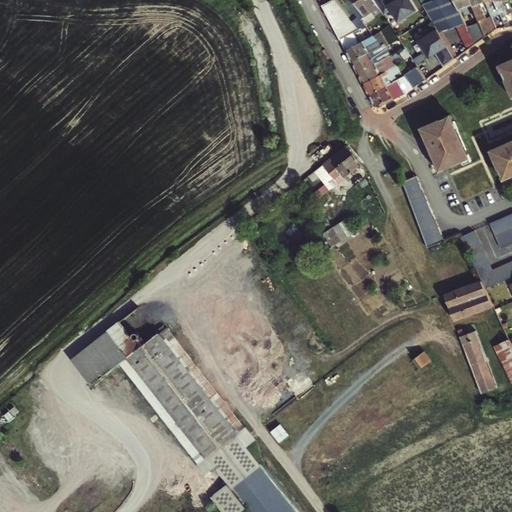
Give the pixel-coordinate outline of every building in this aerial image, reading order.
[(333,0),(330,0),(323,4),(341,38),(357,30),(350,21),(333,0)] [(373,15),(382,11),(374,0),(347,0),(362,18),(367,24),(376,19),(373,15)] [(387,0),(374,0),(382,11),(384,15),(393,9),(400,20),(417,8),(411,0),(395,0),(390,4),(387,0)] [(455,0),(432,0),(423,4),(438,30),(440,33),(465,22),(460,10),(455,0)] [(470,0),(455,0),(460,10),(472,4),(470,0)] [(486,5),(484,0),(470,0),(472,4),(480,22),(486,36),(497,29),(492,18),(488,19),(482,6),(486,5)] [(494,0),(484,0),(486,5),(491,16),(500,13),(494,0)] [(511,8),(508,0),(494,0),(500,13),(504,23),(509,22),(506,14),(511,13),(511,8)] [(358,16),(350,21),(357,30),(367,24),(362,18),(361,19),(358,16)] [(480,22),(468,28),(475,44),(486,36),(480,22)] [(357,30),(341,38),(353,61),(383,45),(374,34),(363,40),(357,30)] [(440,33),(438,30),(420,40),(428,55),(435,51),(444,67),(455,58),(440,33)] [(381,31),(374,34),(383,45),(387,43),(381,31)] [(353,61),(358,71),(390,55),(387,52),(383,45),(353,61)] [(358,71),(364,82),(398,65),(390,55),(358,71)] [(511,59),(500,64),(511,91),(511,59)] [(398,65),(364,82),(370,93),(404,76),(405,75),(398,65)] [(405,75),(404,76),(412,89),(415,87),(426,79),(418,67),(405,75)] [(404,76),(370,93),(376,105),(380,103),(382,106),(412,89),(404,76)] [(451,115),(422,128),(429,142),(431,142),(434,148),(437,153),(434,154),(438,161),(436,162),(440,171),(456,164),(456,163),(470,157),(457,129),(455,130),(452,122),(454,121),(451,115)] [(511,140),(492,149),(504,178),(510,176),(509,173),(511,172),(511,140)] [(363,163),(348,145),(317,170),(332,188),(363,163)] [(417,174),(404,181),(424,236),(429,246),(446,239),(417,174)] [(511,211),(490,221),(501,247),(511,241),(511,211)] [(474,230),(461,236),(482,280),(486,288),(511,275),(511,259),(493,269),(474,230)] [(446,293),(450,306),(488,293),(486,288),(482,280),(446,293)] [(455,319),(494,305),(488,293),(450,306),(455,319)] [(123,350),(208,459),(239,436),(160,333),(139,306),(108,330),(123,350)] [(160,333),(239,436),(243,440),(248,436),(165,328),(160,333)] [(477,330),(461,336),(482,392),(498,387),(477,330)] [(511,343),(511,342),(497,349),(511,380),(511,343)] [(212,464),(208,459),(123,350),(117,355),(206,469),(212,464)] [(428,350),(421,356),(429,365),(435,359),(428,350)] [(13,409),(7,404),(4,408),(9,413),(13,409)] [(275,429),(282,440),(292,434),(285,423),(275,429)] [(239,436),(208,459),(212,464),(243,440),(239,436)] [(297,511),(243,440),(212,464),(249,511),(297,511)] [(190,511),(175,492),(164,502),(171,511),(190,511)]
